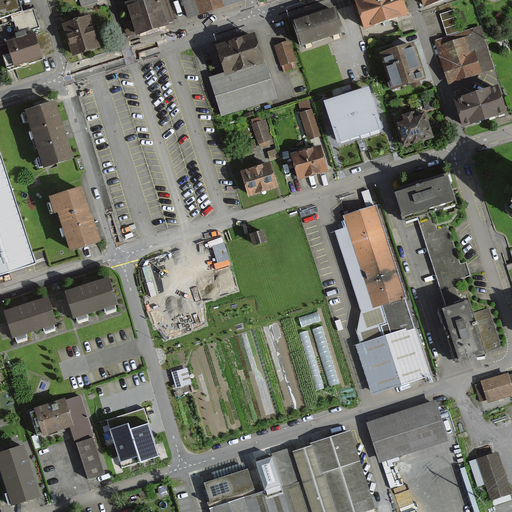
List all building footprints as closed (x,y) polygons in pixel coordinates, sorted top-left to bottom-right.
[(0,0),(0,18),(28,10),(24,0),(0,0)] [(79,0),(82,9),(99,4),(97,0),(79,0)] [(158,0),(150,0),(125,7),(135,39),(152,34),(151,28),(165,24),(158,0)] [(194,0),(200,15),(245,0),(244,0),(194,0)] [(400,0),(365,0),(354,4),(363,32),(406,19),(400,0)] [(449,0),(419,0),(422,10),(450,2),(449,0)] [(37,7),(28,10),(0,18),(0,42),(0,43),(10,40),(38,31),(44,29),(37,7)] [(441,15),(448,38),(462,34),(460,27),(466,25),(463,12),(455,15),(454,11),(441,15)] [(77,17),(63,21),(74,55),(102,46),(91,12),(77,17)] [(312,19),(290,26),(298,50),(340,37),(333,13),(312,19)] [(448,38),(435,42),(448,85),(495,71),(482,27),(462,34),(448,38)] [(38,31),(10,40),(18,65),(46,56),(38,31)] [(209,80),(220,116),(275,100),(264,62),(261,63),(253,38),(230,45),(213,50),(221,76),(209,80)] [(289,42),(275,47),(281,67),(295,63),(289,42)] [(413,46),(379,56),(391,94),(424,84),(419,66),(413,46)] [(369,88),(324,102),(337,144),(382,130),(375,108),(369,88)] [(499,89),(453,103),(462,131),(508,117),(499,89)] [(60,101),(24,112),(27,121),(31,120),(34,130),(31,131),(36,148),(40,146),(43,157),(40,158),(43,166),(77,155),(68,128),(60,101)] [(311,111),(299,115),(308,143),(320,139),(311,111)] [(402,122),(393,125),(401,149),(411,146),(411,147),(420,144),(431,140),(424,116),(410,120),(409,118),(401,120),(402,122)] [(262,117),(251,121),(259,147),(271,143),(262,117)] [(319,150),(290,158),(296,182),(326,174),(322,162),(319,150)] [(268,166),(246,173),(253,196),(275,189),(272,177),(268,166)] [(0,266),(26,259),(0,176),(0,266)] [(418,186),(392,193),(401,222),(454,207),(446,178),(418,186)] [(86,185),(52,196),(58,213),(61,212),(73,250),(104,240),(95,213),(86,185)] [(375,208),(345,218),(377,318),(353,326),(373,389),(426,373),(375,208)] [(263,230),(254,233),(257,243),(266,240),(263,230)] [(88,287),(69,292),(77,317),(121,303),(113,278),(88,287)] [(26,305),(6,311),(14,337),(59,323),(51,297),(26,305)] [(467,305),(437,315),(446,341),(454,368),(484,359),(467,305)] [(332,386),(340,384),(322,327),(314,329),(332,386)] [(188,369),(173,372),(177,389),(192,385),(188,369)] [(482,386),(476,387),(480,402),(485,400),(486,404),(511,396),(511,376),(509,377),(508,376),(481,383),(482,386)] [(84,395),(37,410),(30,412),(37,434),(43,432),(44,435),(72,426),(88,478),(109,472),(84,395)] [(436,401),(368,423),(379,459),(447,437),(436,401)] [(143,410),(107,421),(123,469),(139,464),(140,466),(159,460),(150,432),(143,410)] [(277,463),(293,511),(359,511),(375,507),(351,430),(314,442),(315,444),(298,450),(297,446),(274,453),(277,463)] [(25,446),(0,453),(0,463),(13,503),(41,494),(25,446)] [(511,489),(499,449),(481,455),(494,498),(511,491),(511,489)] [(213,511),(293,511),(277,463),(259,469),(266,491),(258,494),(250,469),(212,481),(204,483),(213,511)]
